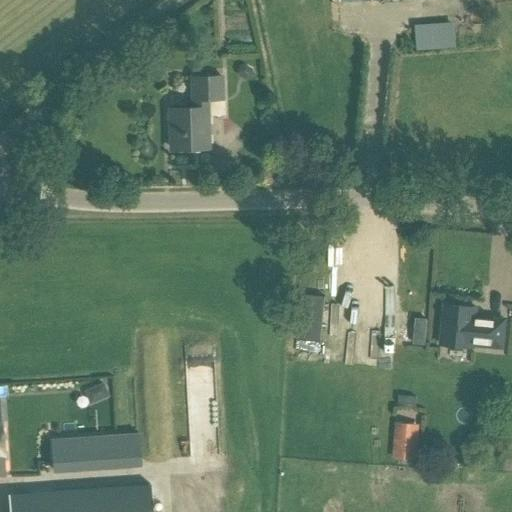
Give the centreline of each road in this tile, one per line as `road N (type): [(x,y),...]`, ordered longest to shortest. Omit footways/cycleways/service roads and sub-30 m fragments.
road 1 (unclassified): [(511,213),(340,203),(74,204),(0,185)]
road 2 (unclassified): [(0,159),(42,101),(178,0)]
